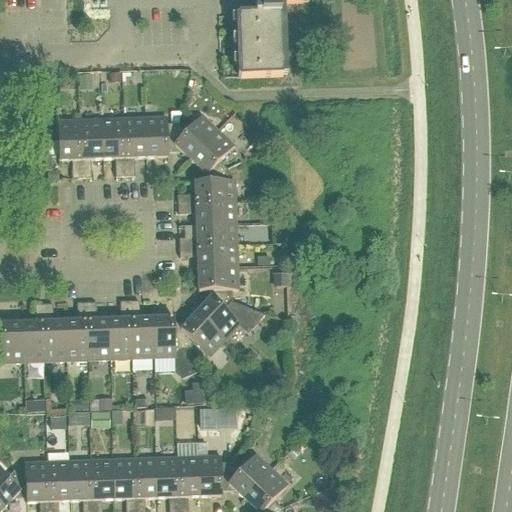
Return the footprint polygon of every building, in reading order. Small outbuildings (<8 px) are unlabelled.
[(259,0),(260,18),(237,19),(240,81),(281,79),(279,6),(302,6),(301,0),(259,0)] [(114,96),(114,106),(120,106),(119,109),(127,109),(128,96),(114,96)] [(190,165),(217,135),(200,120),(186,135),(177,127),(170,147),(190,165)] [(134,163),(145,162),(143,122),(122,123),(124,181),(134,181),(134,163)] [(170,147),(177,127),(166,128),(166,122),(143,122),(145,162),(168,162),(167,147),(170,147)] [(115,182),(124,181),(122,123),(101,124),(102,164),(114,163),(115,182)] [(72,183),(82,183),(79,124),(57,125),(58,165),(71,164),(72,183)] [(91,164),(102,164),(101,124),(79,124),(82,183),(91,182),(91,164)] [(209,181),(227,173),(219,165),(233,150),(217,135),(190,165),(209,181)] [(39,175),(46,174),(51,174),(50,160),(38,160),(39,175)] [(195,208),(235,206),(234,184),(228,184),(227,173),(209,181),(209,185),(194,186),(195,207),(195,208)] [(195,208),(195,207),(178,208),(178,204),(177,204),(177,218),(195,217),(196,229),(236,228),(235,206),(195,208)] [(178,252),(237,249),(236,228),(196,229),(196,242),(178,242),(178,252)] [(197,272),(237,270),(237,249),(178,252),(178,261),(197,261),(197,272)] [(212,298),(232,306),(232,294),(238,293),(237,270),(197,272),(198,294),(212,294),(212,298)] [(264,319),(232,306),(212,298),(195,317),(225,345),(239,330),(247,338),(259,325),(258,325),(264,319)] [(109,364),(131,363),(128,305),(119,305),(120,323),(107,324),(109,364)] [(152,362),(150,322),(139,323),(138,305),(128,305),(131,363),(152,362)] [(66,365),(88,364),(85,306),(76,307),(77,325),(65,325),(66,365)] [(109,364),(107,324),(96,324),(95,306),(85,306),(88,364),(109,364)] [(24,367),(45,366),(42,308),(33,308),(34,327),(22,327),(24,367)] [(66,365),(65,325),(53,326),(52,308),(42,308),(45,366),(66,365)] [(210,360),(225,345),(195,317),(176,336),(186,355),(194,346),(210,360)] [(186,355),(176,336),(173,336),(173,321),(150,322),(152,362),(173,361),(174,371),(181,383),(196,376),(186,355)] [(24,367),(22,327),(1,328),(0,323),(0,346),(1,367),(24,367)] [(102,393),(89,393),(90,414),(122,413),(121,384),(102,384),(102,393)] [(197,449),(196,437),(169,438),(170,451),(197,449)] [(255,459),(240,474),(232,467),(225,485),(244,502),(270,474),(255,459)] [(187,511),(188,501),(199,501),(198,461),(176,462),(177,511),(187,511)] [(220,467),(220,461),(198,461),(199,501),(222,500),(221,485),(225,485),(232,467),(220,467)] [(168,511),(177,511),(176,462),(155,463),(156,502),(168,502),(168,511)] [(124,511),(134,511),(133,463),(112,464),(113,503),(125,503),(124,511)] [(144,511),(144,502),(156,502),(155,463),(133,463),(134,511),(144,511)] [(101,511),(101,504),(113,503),(112,464),(90,465),(91,511),(101,511)] [(58,511),(58,505),(70,505),(69,465),(47,466),(49,506),(47,506),(47,511),(58,511)] [(81,511),(91,511),(90,465),(69,465),(70,505),(82,505),(81,511)] [(26,492),(26,506),(47,506),(49,506),(47,466),(25,467),(25,473),(13,474),(21,492),(26,492)] [(5,482),(0,476),(0,506),(4,510),(21,492),(13,474),(5,482)] [(253,511),(280,511),(281,511),(272,504),(286,489),(270,474),(244,502),(253,511)]
